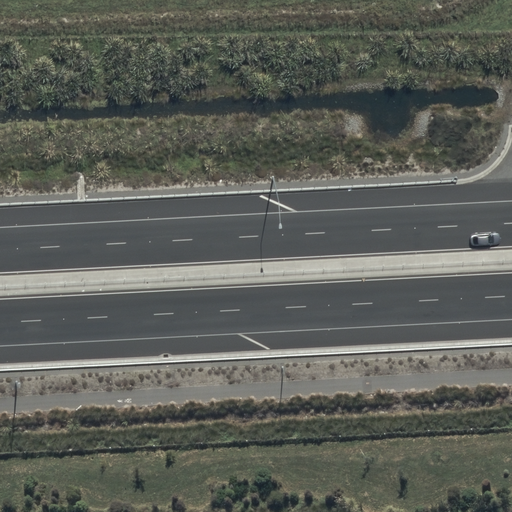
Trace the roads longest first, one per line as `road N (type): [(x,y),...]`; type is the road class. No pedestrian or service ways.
road 1 (trunk): [(0,251),(511,224)]
road 2 (trunk): [(511,296),(0,323)]
